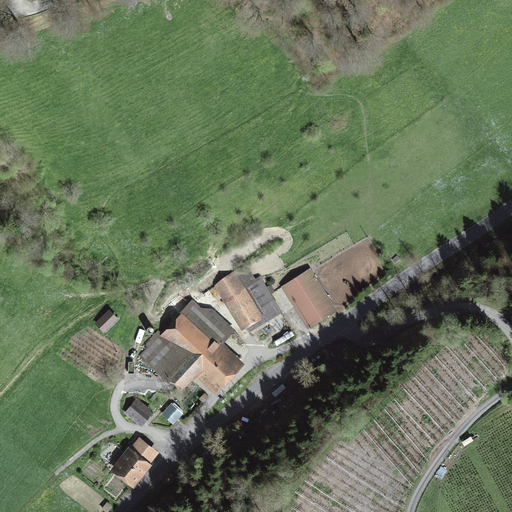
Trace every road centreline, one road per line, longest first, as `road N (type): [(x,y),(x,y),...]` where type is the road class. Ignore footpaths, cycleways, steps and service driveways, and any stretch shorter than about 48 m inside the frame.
road 1 (unclassified): [(121,511),(181,450),(345,320),(511,206)]
road 2 (track): [(0,401),(100,309),(125,291),(166,280),(115,402),(126,428)]
